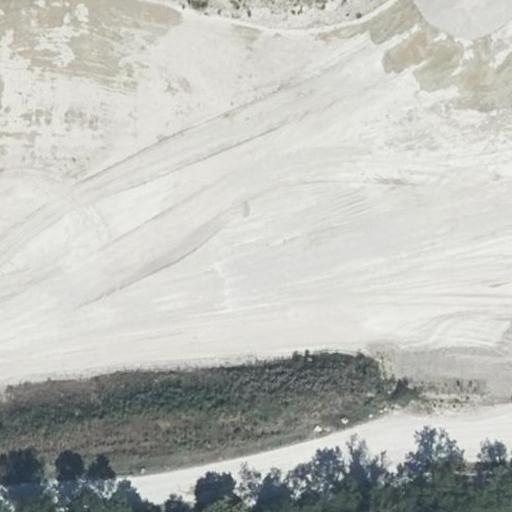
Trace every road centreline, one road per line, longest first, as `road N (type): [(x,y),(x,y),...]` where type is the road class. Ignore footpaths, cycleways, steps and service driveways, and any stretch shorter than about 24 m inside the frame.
road 1 (unclassified): [(0,508),(200,482),(511,412)]
road 2 (track): [(340,448),(511,475)]
